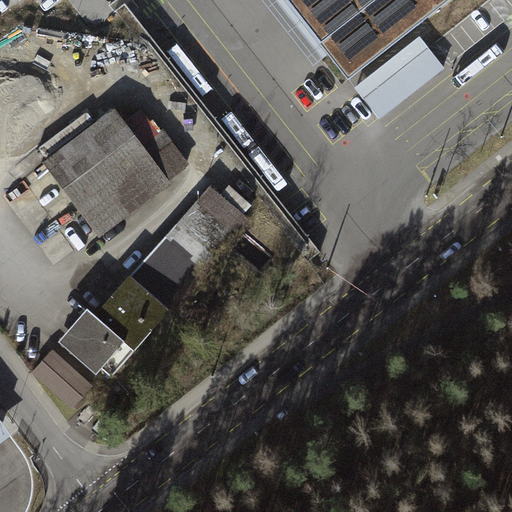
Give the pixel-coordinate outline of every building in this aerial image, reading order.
[(287,0),(322,42),(356,84),(459,0),(287,0)] [(46,162),(82,213),(151,164),(115,113),(46,162)] [(174,225),(208,255),(230,230),(197,200),(174,225)] [(162,239),(195,269),(208,255),(174,225),(162,239)] [(127,277),(165,311),(174,301),(170,297),(195,269),(162,239),(127,277)] [(127,277),(71,339),(109,373),(165,311),(127,277)] [(86,384),(51,351),(34,369),(69,402),(86,384)]
